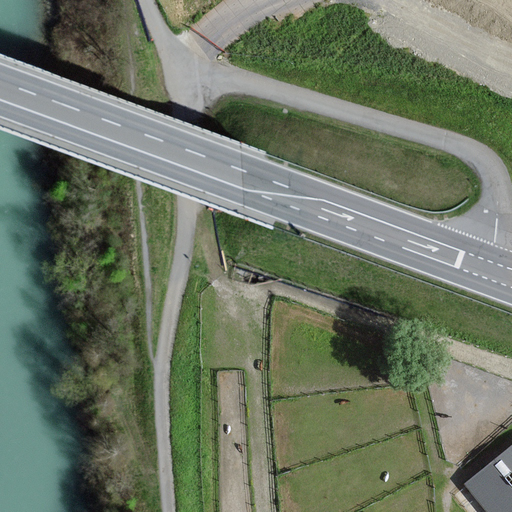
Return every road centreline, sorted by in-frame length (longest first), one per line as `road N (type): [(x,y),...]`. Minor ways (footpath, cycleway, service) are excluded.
road 1 (primary): [(511,280),(0,90)]
road 2 (track): [(511,364),(271,280),(259,342),(273,511)]
road 3 (track): [(491,272),(497,188),(477,155),(176,63)]
